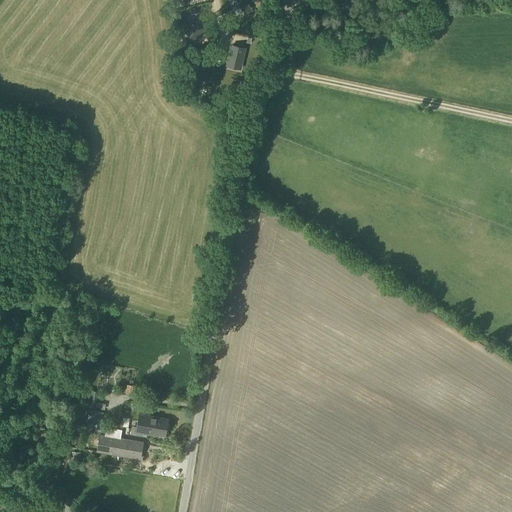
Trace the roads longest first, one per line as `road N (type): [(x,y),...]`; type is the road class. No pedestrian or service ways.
road 1 (unclassified): [(181,511),(247,132),(288,28),(288,0)]
road 2 (track): [(511,120),(270,71)]
